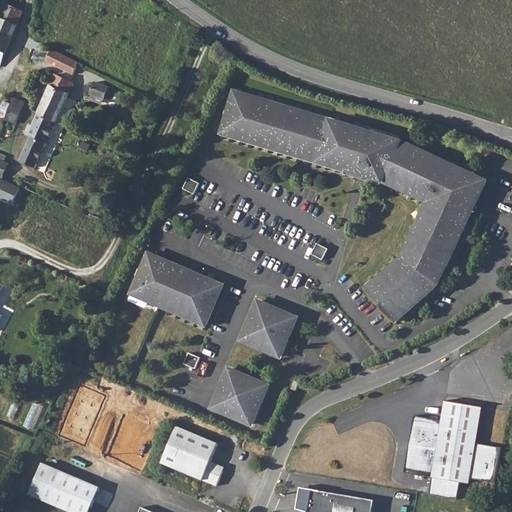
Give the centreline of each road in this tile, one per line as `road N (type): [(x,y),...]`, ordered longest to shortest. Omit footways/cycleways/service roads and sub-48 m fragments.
road 1 (secondary): [(178,0),(305,74),(503,133)]
road 2 (unclassified): [(511,303),(403,369),(301,417),(255,511)]
road 3 (unknown): [(176,511),(53,455)]
